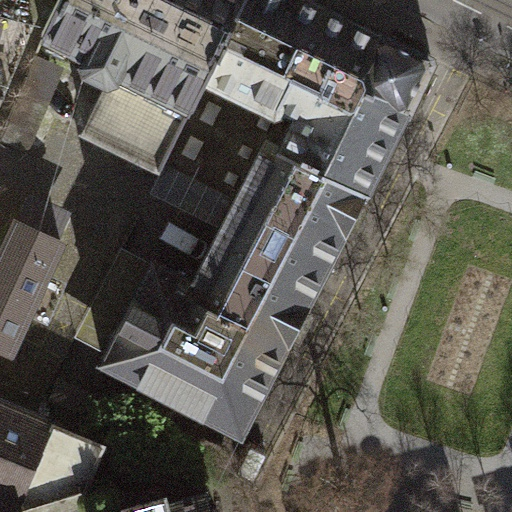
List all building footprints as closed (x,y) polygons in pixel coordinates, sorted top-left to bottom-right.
[(160,169),(163,164),(192,107),(194,108),(209,80),(206,78),(245,0),(57,0),(42,34),(64,44),(85,54),(79,69),(109,84),(84,132),(160,169)] [(316,0),(245,0),(206,78),(209,80),(194,108),(192,107),(163,164),(224,194),(221,201),(232,207),(267,139),(282,146),(299,113),(280,104),(295,73),(322,86),(354,19),(316,0)] [(299,113),(282,146),(369,190),(434,58),(398,39),(354,19),(322,86),(295,73),(280,104),(299,113)] [(232,207),(195,280),(188,293),(287,344),(289,345),(311,302),(310,301),(345,233),(346,234),(369,190),(282,146),(267,139),(232,207)] [(17,222),(0,258),(0,346),(11,351),(62,242),(17,222)] [(241,433),(287,344),(188,293),(195,280),(171,268),(155,259),(103,361),(241,433)] [(0,501),(13,506),(83,486),(101,445),(0,402),(0,501)] [(129,511),(209,511),(204,494),(165,505),(163,498),(128,507),(129,511)]
